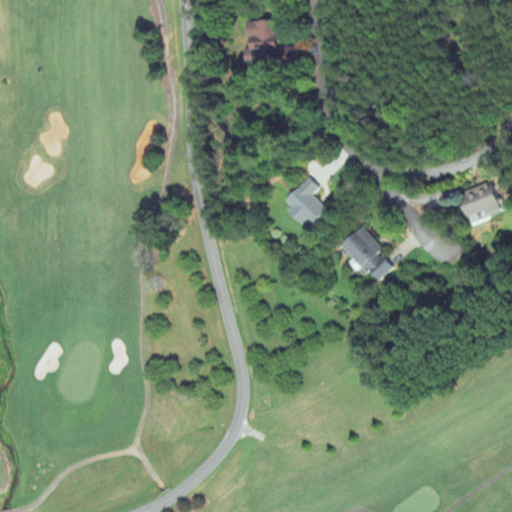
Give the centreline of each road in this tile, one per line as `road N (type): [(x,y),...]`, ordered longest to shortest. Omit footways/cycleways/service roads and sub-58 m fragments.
road 1 (residential): [(179,0),(189,155),(242,402),(207,465),(140,511)]
road 2 (residential): [(323,0),(340,137),(371,166),(428,176),(477,160),(511,129)]
